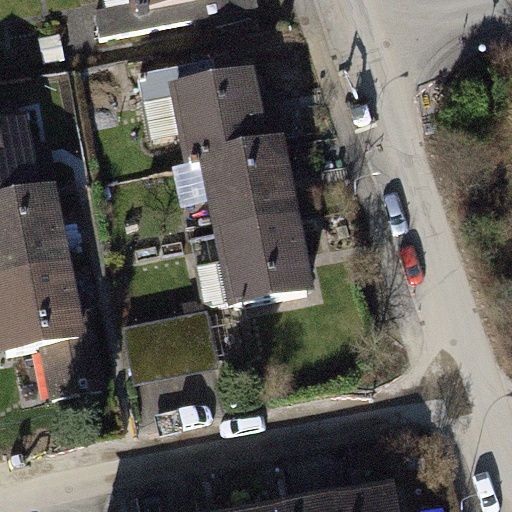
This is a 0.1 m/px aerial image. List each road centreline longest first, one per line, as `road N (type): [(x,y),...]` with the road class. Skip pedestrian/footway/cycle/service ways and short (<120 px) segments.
road 1 (residential): [(474,398),(0,504)]
road 2 (residential): [(364,44),(474,398)]
road 3 (residential): [(364,44),(510,0)]
